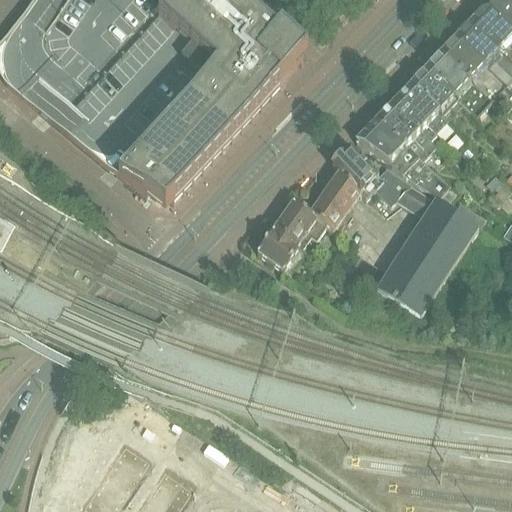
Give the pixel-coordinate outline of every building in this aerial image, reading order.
[(303,69),(266,35),(270,32),(261,22),(239,0),(34,0),(30,6),(25,14),(19,21),(8,36),(0,44),(0,79),(0,80),(2,83),(4,85),(6,87),(10,91),(20,99),(72,141),(109,172),(147,203),(155,194),(173,210),(303,69)] [(511,0),(499,0),(489,11),(511,33),(511,0)] [(511,38),(486,13),(471,29),(511,69),(511,57),(505,50),(511,42),(511,38)] [(511,69),(471,29),(456,44),(506,93),(511,87),(511,69)] [(511,108),(511,98),(506,93),(456,44),(441,60),(491,109),(502,119),(511,108)] [(441,60),(425,76),(461,111),(462,111),(476,125),(491,109),(441,60)] [(425,76),(411,91),(441,123),(442,123),(453,112),(457,116),(461,111),(425,76)] [(411,91),(393,110),(430,146),(431,146),(436,140),(448,128),(442,123),(441,123),(411,91)] [(393,110),(377,126),(376,128),(404,155),(408,151),(423,166),(437,152),(431,146),(430,146),(393,110)] [(356,148),(389,171),(439,205),(446,210),(444,214),(445,214),(451,207),(450,207),(457,199),(450,193),(422,166),(423,166),(408,151),(404,155),(376,128),(356,148)] [(331,172),(338,179),(360,200),(366,206),(375,197),(390,212),(396,206),(413,193),(387,175),(379,184),(350,154),(331,172)] [(511,190),(511,175),(505,168),(497,175),(511,190)] [(334,239),(360,200),(338,179),(310,220),(309,221),(334,239)] [(487,201),(497,212),(511,197),(511,194),(504,185),(487,201)] [(435,208),(413,193),(396,206),(424,225),(388,279),(360,262),(345,285),(346,286),(359,294),(362,295),(367,288),(377,295),(420,323),(427,327),(429,328),(435,319),(427,314),(477,236),(445,214),(444,214),(435,208)] [(458,212),(451,207),(445,214),(477,236),(485,225),(460,208),(458,212)] [(316,247),(326,234),(334,239),(309,221),(310,220),(294,209),(274,237),(300,254),(303,255),(311,243),(316,247)] [(511,228),(511,229),(503,241),(511,247),(511,228)] [(258,260),(283,278),(288,281),(305,258),(300,254),(274,237),(274,238),(274,237),(258,260)] [(353,303),(359,294),(346,286),(340,294),(353,303)] [(138,424),(133,431),(148,441),(153,434),(138,424)] [(80,509),(78,511),(206,511),(202,509),(203,507),(200,506),(199,507),(183,496),(188,488),(100,431),(72,504),(80,509)]
